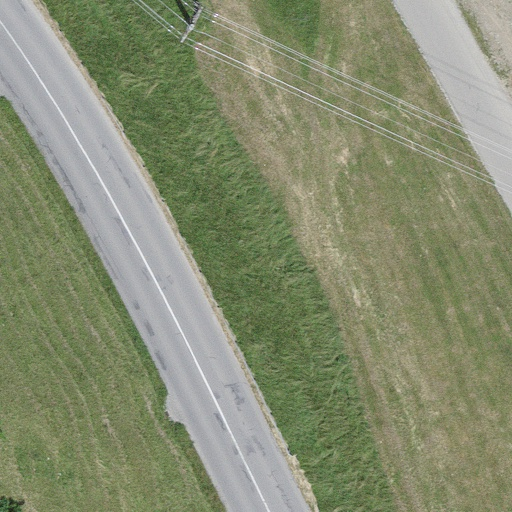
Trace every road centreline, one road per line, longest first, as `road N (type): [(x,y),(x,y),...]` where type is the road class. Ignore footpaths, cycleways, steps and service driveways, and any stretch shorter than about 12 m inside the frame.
road 1 (unclassified): [(0,22),(103,186),(270,511)]
road 2 (unclassified): [(511,167),(421,0)]
